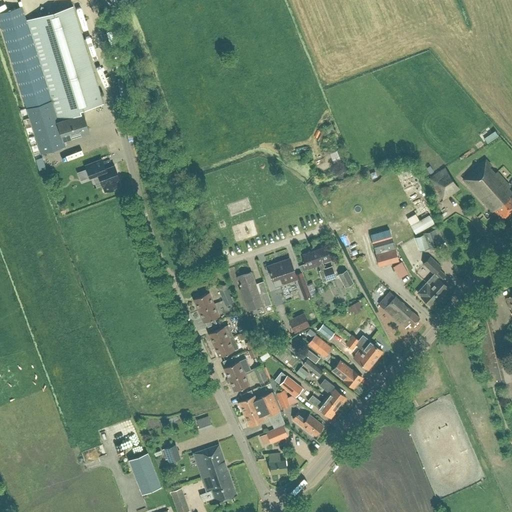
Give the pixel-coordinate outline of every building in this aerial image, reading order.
[(57,121),(26,21),(22,6),(0,12),(0,22),(40,153),(65,146),(62,137),(57,121)] [(73,6),(26,21),(57,121),(81,114),(79,110),(102,102),(73,6)] [(86,129),(81,114),(57,121),(62,137),(86,129)] [(327,154),(329,166),(338,165),(336,153),(327,154)] [(102,158),(84,165),(89,178),(98,174),(102,186),(104,191),(120,186),(117,180),(119,179),(114,165),(105,168),(102,158)] [(494,210),(501,217),(511,206),(511,193),(507,188),(510,186),(485,159),(463,179),(492,212),(494,210)] [(444,200),(459,189),(444,166),(428,177),(443,201),(444,200)] [(99,179),(90,181),(92,190),(101,189),(99,179)] [(230,213),(246,208),(244,201),(234,204),(228,207),(230,213)] [(431,247),(440,244),(443,242),(438,227),(434,228),(425,231),(423,232),(423,234),(415,237),(419,251),(431,247)] [(324,268),(322,262),(330,259),(325,246),(302,254),(305,263),(299,265),(301,271),(307,267),(318,263),(320,270),(318,270),(322,282),(336,277),(332,266),(324,268)] [(378,264),(397,258),(394,248),(375,253),(378,264)] [(447,287),(440,280),(445,275),(439,269),(441,267),(429,256),(422,263),(433,274),(425,283),(417,292),(421,296),(430,305),(447,287)] [(289,259),(268,266),(272,278),(275,287),(283,284),(283,283),(296,279),(301,290),(301,292),(304,300),(306,299),(311,297),(311,296),(309,291),(306,284),(307,284),(302,272),(296,274),(295,274),(294,271),(289,259)] [(397,280),(407,275),(401,263),(391,268),(397,280)] [(353,282),(346,269),(338,274),(345,287),(353,282)] [(239,288),(244,302),(247,311),(262,306),(259,297),(251,272),(237,276),(241,287),(239,288)] [(312,282),(307,284),(306,284),(309,291),(311,296),(317,294),(312,282)] [(218,288),(223,299),(230,296),(225,284),(218,288)] [(375,302),(386,290),(380,285),(369,296),(375,302)] [(194,298),(199,310),(213,304),(208,292),(194,298)] [(265,306),(271,304),(267,292),(261,294),(265,306)] [(233,302),(230,296),(223,299),(225,305),(233,302)] [(419,317),(395,296),(383,309),(405,328),(409,324),(411,326),(419,317)] [(199,310),(204,322),(218,316),(213,304),(199,310)] [(355,305),(346,309),(349,316),(358,312),(355,305)] [(477,350),(483,373),(486,382),(503,378),(499,361),(486,310),(469,314),(477,350)] [(294,333),(309,326),(303,312),(288,320),(294,333)] [(323,322),(317,330),(328,339),(334,331),(323,322)] [(233,336),(227,324),(209,333),(214,344),(233,336)] [(253,333),(261,347),(267,344),(268,344),(261,329),(253,333)] [(238,334),(240,340),(248,336),(245,331),(238,334)] [(315,334),(308,343),(324,356),(331,347),(315,334)] [(352,334),(348,339),(356,345),(362,349),(375,360),(382,351),(367,339),(368,338),(362,334),(358,339),(352,334)] [(219,356),(233,350),(238,347),(233,336),(214,344),(219,356)] [(352,349),(356,345),(348,339),(345,343),(352,349)] [(252,340),(246,343),(249,350),(255,347),(252,340)] [(255,347),(249,350),(252,357),(258,355),(255,347)] [(368,369),(375,360),(362,349),(359,352),(358,351),(353,357),(368,369)] [(287,353),(287,370),(296,370),(296,353),(287,353)] [(245,358),(238,361),(224,367),(229,379),(243,373),(243,372),(251,369),(245,358)] [(318,376),(323,371),(307,358),(302,363),(318,376)] [(332,370),(352,386),(352,387),(361,376),(352,369),(351,370),(340,361),(332,370)] [(253,368),(259,383),(267,380),(260,364),(253,368)] [(308,373),(300,366),(295,372),(304,379),(308,373)] [(248,384),(243,373),(229,379),(234,391),(248,384)] [(303,387),(287,375),(279,384),(295,397),(303,387)] [(319,385),(329,393),(325,397),(337,407),(346,397),(334,388),(334,385),(324,378),(319,385)] [(284,389),(275,392),(281,408),(290,404),(284,389)] [(239,401),(244,413),(277,399),(275,393),(274,391),(272,392),(271,391),(255,399),(253,395),(239,401)] [(329,417),(337,407),(325,397),(322,402),(312,394),(308,400),(329,417)] [(277,399),(244,413),(249,425),(264,419),(262,415),(266,413),(267,415),(269,414),(277,411),(282,409),(277,399)] [(405,416),(416,410),(414,405),(402,411),(405,416)] [(323,425),(309,414),(305,418),(297,412),(292,418),(307,429),(315,435),(323,425)] [(199,433),(212,428),(208,418),(195,423),(199,433)] [(266,431),(271,443),(288,436),(283,424),(266,431)] [(135,443),(132,430),(115,433),(117,446),(135,443)] [(175,445),(164,448),(169,462),(179,458),(175,445)] [(194,453),(203,478),(226,469),(218,445),(194,453)] [(79,453),(82,461),(95,456),(93,448),(79,453)] [(270,473),(287,471),(285,459),(280,460),(279,451),(268,453),(270,473)] [(129,460),(142,493),(160,486),(147,453),(129,460)] [(216,500),(235,494),(226,469),(203,478),(207,489),(212,487),(216,500)] [(184,501),(180,488),(170,491),(175,504),(184,501)] [(202,501),(213,497),(210,490),(199,493),(202,501)]
